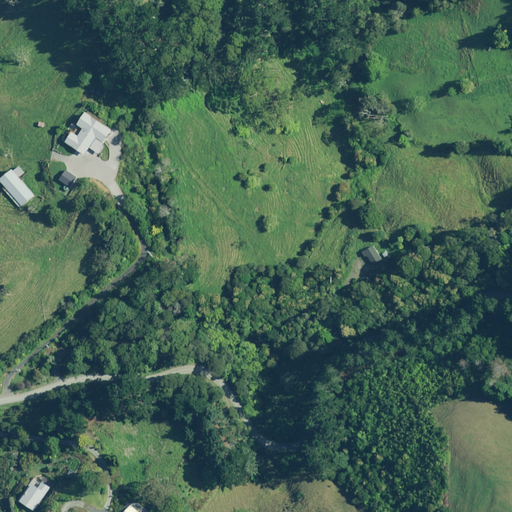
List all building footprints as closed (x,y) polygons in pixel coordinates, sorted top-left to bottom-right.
[(104,143),(113,130),(89,114),(84,120),(83,120),(78,127),(84,130),(78,139),(99,153),(106,144),(104,143)] [(25,172),(19,165),(1,179),(7,188),(5,190),(19,207),(34,195),(19,177),(25,172)] [(380,259),(373,246),(361,252),(364,256),(366,255),(371,264),(380,259)] [(76,472),(72,469),(68,475),(72,478),(76,472)] [(35,510),(50,487),(43,483),(39,488),(33,484),(21,502),(35,510)]
